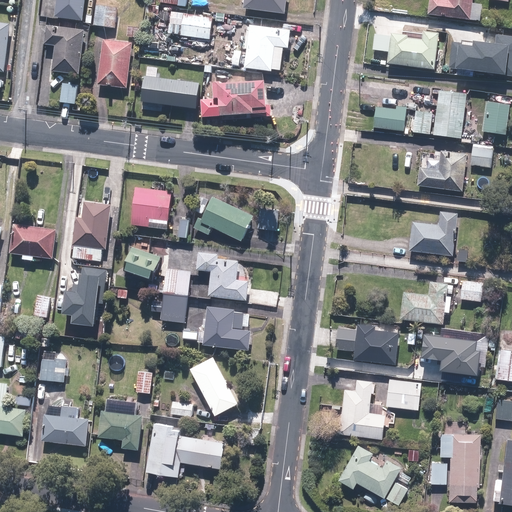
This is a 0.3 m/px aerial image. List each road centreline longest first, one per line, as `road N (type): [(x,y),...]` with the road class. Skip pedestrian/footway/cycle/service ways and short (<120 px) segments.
road 1 (residential): [(278,511),(321,171)]
road 2 (residential): [(321,171),(0,128)]
road 3 (residential): [(321,171),(344,0)]
road 4 (residential): [(0,485),(165,511)]
